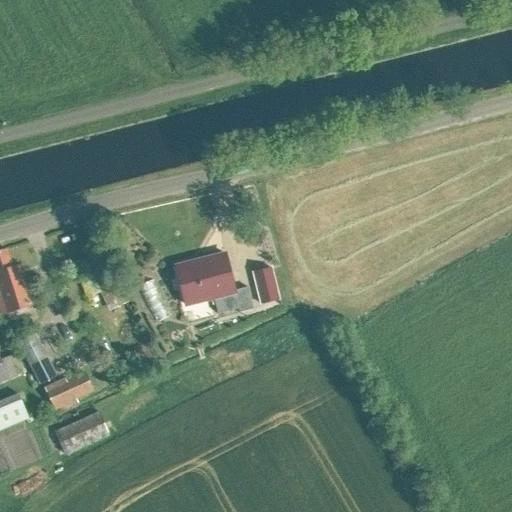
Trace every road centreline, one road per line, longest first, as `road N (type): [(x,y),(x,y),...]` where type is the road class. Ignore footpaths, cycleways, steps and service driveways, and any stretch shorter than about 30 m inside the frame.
road 1 (unclassified): [(0,235),(119,196),(511,103)]
road 2 (unclassified): [(0,132),(511,8)]
